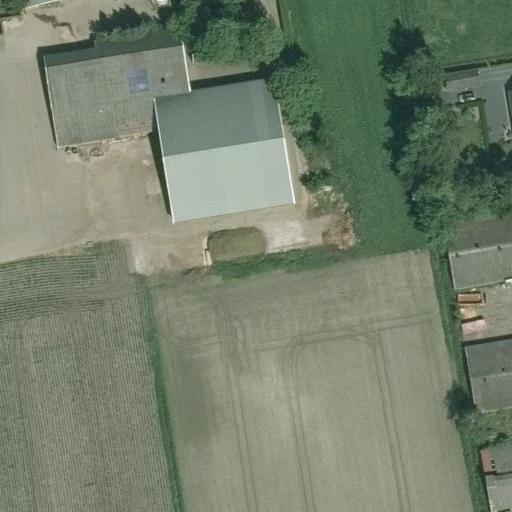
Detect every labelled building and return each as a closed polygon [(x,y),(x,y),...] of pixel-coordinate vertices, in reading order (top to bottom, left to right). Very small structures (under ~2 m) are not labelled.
[(23,0),(26,11),(78,0),(23,0)] [(201,188),(282,175),(269,99),(194,111),(181,31),(101,43),(104,62),(45,71),(58,149),(192,128),(201,188)] [(445,76),(448,93),(480,88),(477,70),(445,76)] [(452,289),(511,278),(511,210),(441,223),(452,289)] [(511,309),(511,292),(465,298),(467,315),(511,309)] [(489,341),(511,334),(511,319),(485,327),(489,341)] [(472,413),(511,406),(511,339),(462,348),(472,413)] [(488,511),(511,511),(511,448),(479,454),(488,511)]
